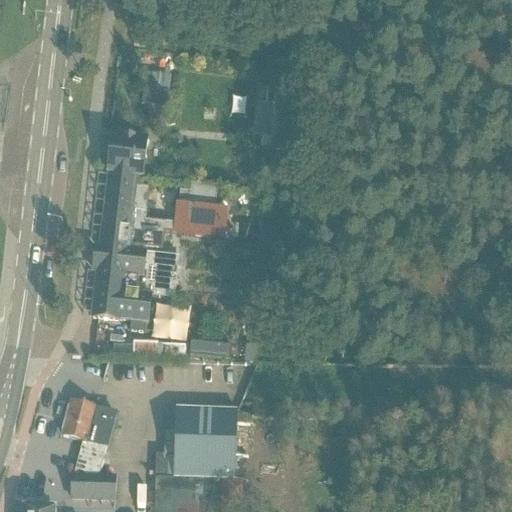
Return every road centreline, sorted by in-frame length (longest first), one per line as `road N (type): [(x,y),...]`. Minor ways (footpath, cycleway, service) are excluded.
road 1 (secondary): [(13,362),(59,0)]
road 2 (track): [(262,0),(511,119)]
